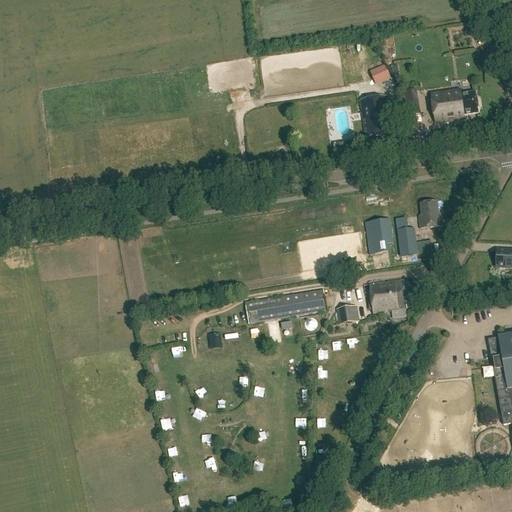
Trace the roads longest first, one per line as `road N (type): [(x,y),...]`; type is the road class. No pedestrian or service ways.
road 1 (tertiary): [(0,229),(511,146)]
road 2 (unclassified): [(323,511),(511,160)]
